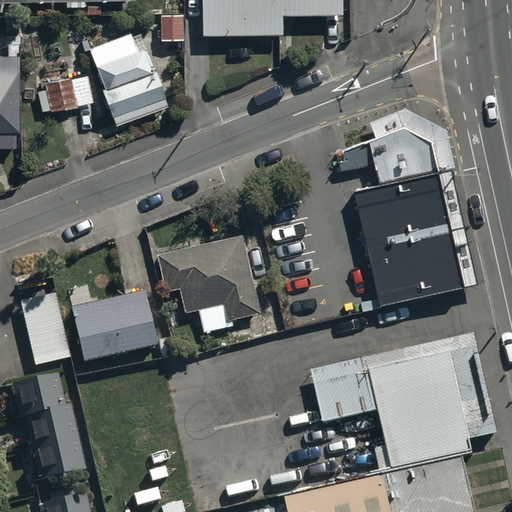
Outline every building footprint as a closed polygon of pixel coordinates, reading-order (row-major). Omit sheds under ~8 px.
[(342,15),(341,0),(201,0),(202,36),(284,35),(284,15),(342,15)] [(185,15),(161,14),(161,42),(185,42),(185,15)] [(113,126),(116,125),(165,106),(152,71),(149,72),(140,51),(136,52),(128,33),(87,49),(104,92),(100,94),(113,126)] [(0,147),(13,148),(13,133),(19,133),(19,58),(0,57),(0,147)] [(42,92),(46,113),(79,106),(72,77),(46,83),(47,90),(42,92)] [(432,143),(404,128),(336,154),(340,173),(374,164),(379,186),(438,173),(432,143)] [(379,186),(353,192),(379,307),(464,288),(438,173),(379,186)] [(241,236),(158,256),(167,291),(181,288),(187,312),(199,309),(204,333),(234,327),(232,320),(260,314),(241,236)] [(57,293),(21,302),(36,368),(72,359),(57,293)] [(72,310),(85,364),(157,346),(144,293),(72,310)] [(448,343),(315,372),(327,426),(369,416),(382,473),(472,453),(448,343)] [(85,471),(70,406),(66,408),(58,374),(10,385),(18,420),(24,419),(39,482),(85,471)] [(315,430),(324,464),(340,461),(331,426),(315,430)] [(474,511),(464,463),(281,503),(283,511),(474,511)] [(46,494),(48,504),(39,506),(40,511),(87,511),(84,496),(73,498),(70,488),(46,494)]
